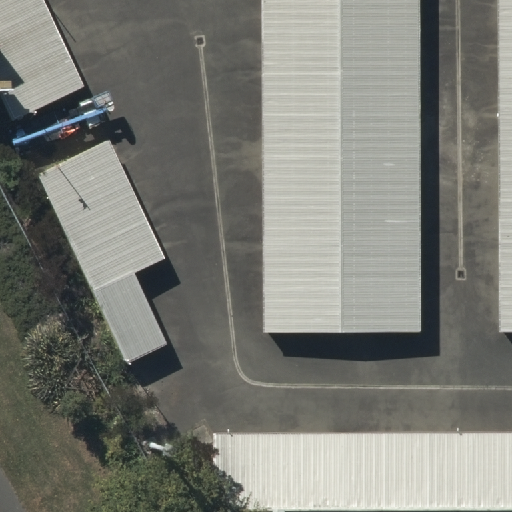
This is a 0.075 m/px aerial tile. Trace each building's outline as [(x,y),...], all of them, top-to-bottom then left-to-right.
[(37,0),(0,0),(0,93),(13,121),(80,88),(37,0)] [(422,333),(422,0),(268,0),(268,333),(422,333)] [(511,0),(501,0),(503,333),(511,333),(511,0)] [(106,142),(37,177),(126,364),(166,345),(133,275),(163,261),(106,142)] [(511,511),(511,439),(216,441),(216,511),(511,511)]
